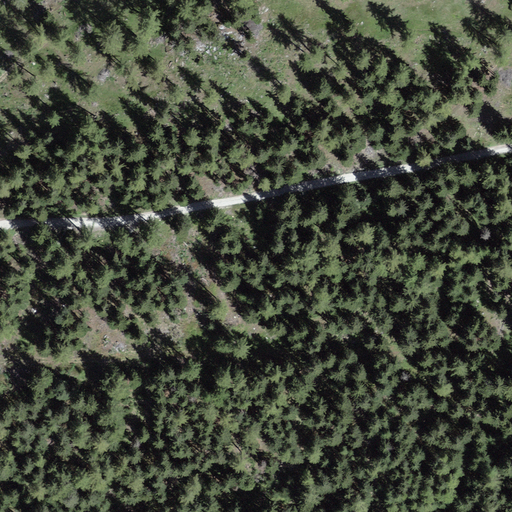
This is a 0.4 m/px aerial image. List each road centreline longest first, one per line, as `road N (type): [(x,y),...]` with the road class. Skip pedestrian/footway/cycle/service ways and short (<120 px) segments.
road 1 (track): [(0,228),(159,221),(409,161),(511,148)]
road 2 (track): [(0,84),(104,0)]
